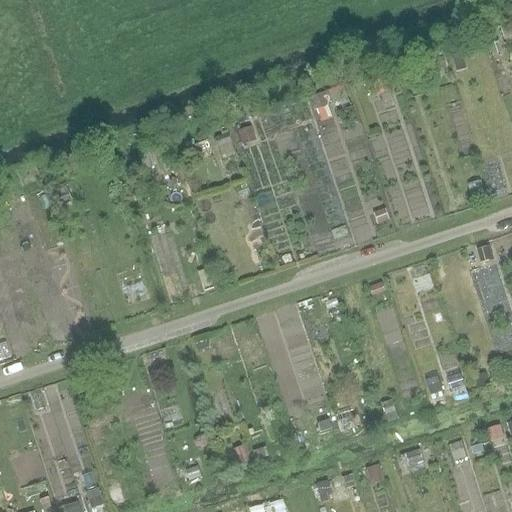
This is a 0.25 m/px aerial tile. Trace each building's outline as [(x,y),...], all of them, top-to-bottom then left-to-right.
[(384,75),(371,80),(375,92),(389,88),(384,75)] [(221,154),(232,153),(231,138),(220,139),(221,154)] [(446,369),(449,389),(463,387),(460,367),(446,369)] [(110,500),(65,378),(31,391),(36,405),(31,407),(36,421),(39,420),(40,423),(34,425),(39,436),(46,433),(56,459),(68,454),(88,508),(110,500)] [(492,442),(504,439),(500,423),(488,426),(492,442)] [(464,441),(451,443),(454,459),(467,456),(464,441)] [(111,483),(114,503),(124,502),(121,481),(111,483)] [(250,501),(251,511),(267,511),(266,499),(250,501)]
